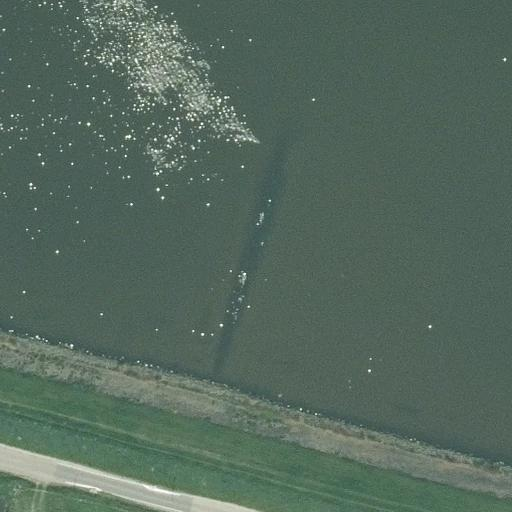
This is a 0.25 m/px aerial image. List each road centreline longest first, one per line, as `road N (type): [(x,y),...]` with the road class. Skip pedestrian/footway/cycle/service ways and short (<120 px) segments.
road 1 (track): [(0,408),(394,511)]
road 2 (tertiary): [(203,511),(0,458)]
